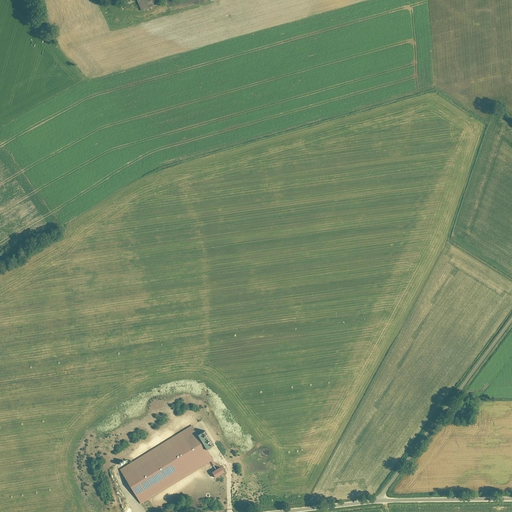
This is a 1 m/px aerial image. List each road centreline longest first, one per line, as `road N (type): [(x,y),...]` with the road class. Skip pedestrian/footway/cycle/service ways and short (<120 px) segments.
road 1 (unclassified): [(377,500),(511,322)]
road 2 (unclassified): [(377,500),(511,498)]
